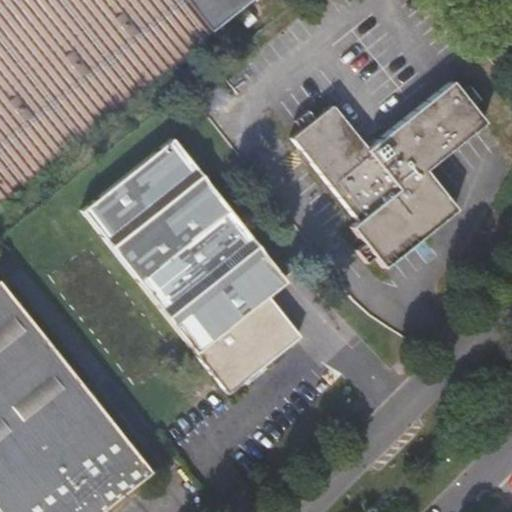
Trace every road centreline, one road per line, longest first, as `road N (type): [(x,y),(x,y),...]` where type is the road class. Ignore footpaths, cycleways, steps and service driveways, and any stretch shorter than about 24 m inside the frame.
road 1 (unknown): [(390,0),(305,72),(286,108),(287,216),(295,251),(311,272),(455,379)]
road 2 (residential): [(511,325),(314,511)]
road 3 (residential): [(417,511),(511,418)]
